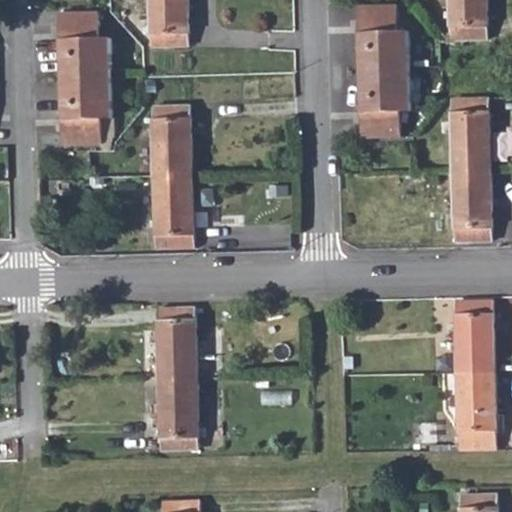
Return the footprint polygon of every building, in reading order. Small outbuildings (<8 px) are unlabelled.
[(189,0),(151,0),(153,46),(191,46),(189,0)] [(487,0),(450,0),(452,41),(489,41),(487,0)] [(396,6),(358,6),(360,73),(409,71),(408,32),(397,32),(396,6)] [(97,15),(59,16),(61,79),(110,78),(109,41),(97,40),(97,15)] [(409,71),(360,73),(362,136),(399,136),(399,112),(410,112),(409,71)] [(110,78),(61,79),(62,144),(101,143),(101,120),(111,119),(110,78)] [(490,99),(453,99),(455,170),(491,169),(490,99)] [(192,105),(154,105),(156,177),(194,176),(192,105)] [(491,169),(455,170),(456,241),(493,241),(491,169)] [(194,176),(156,177),(158,248),(196,248),(194,176)] [(458,303),(459,375),(496,374),(494,303),(458,303)] [(159,310),(161,382),(199,381),(198,310),(159,310)] [(496,374),(459,375),(461,453),(498,452),(496,374)] [(199,381),(161,382),(162,453),(201,452),(199,381)] [(499,511),(499,496),(461,496),(461,511),(499,511)] [(202,511),(203,503),(164,504),(164,511),(202,511)]
